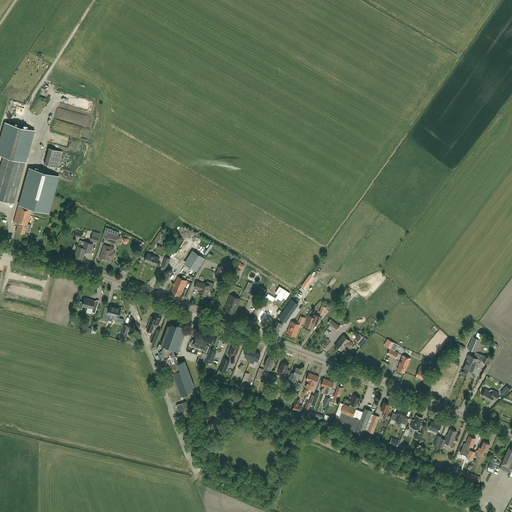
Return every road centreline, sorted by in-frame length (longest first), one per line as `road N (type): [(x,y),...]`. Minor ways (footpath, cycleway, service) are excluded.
road 1 (tertiary): [(511,433),(128,285)]
road 2 (unclassified): [(128,285),(195,473)]
road 3 (tertiary): [(128,285),(0,246)]
